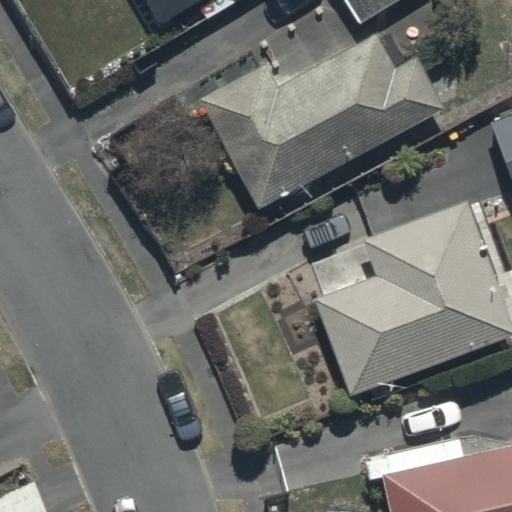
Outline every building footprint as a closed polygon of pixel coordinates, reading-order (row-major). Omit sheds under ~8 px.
[(142,0),(159,26),(200,0),(142,0)] [(343,0),(358,24),(398,0),(343,0)] [(273,61),(198,101),(256,210),(443,110),(416,59),(393,71),(375,36),(276,89),(272,81),(281,76),(273,61)] [(511,337),(462,202),(357,241),(359,248),(311,265),(323,297),(311,301),(346,397),(511,337)] [(511,511),(511,447),(459,458),(456,440),(362,459),(367,483),(380,480),(386,511),(511,511)]
